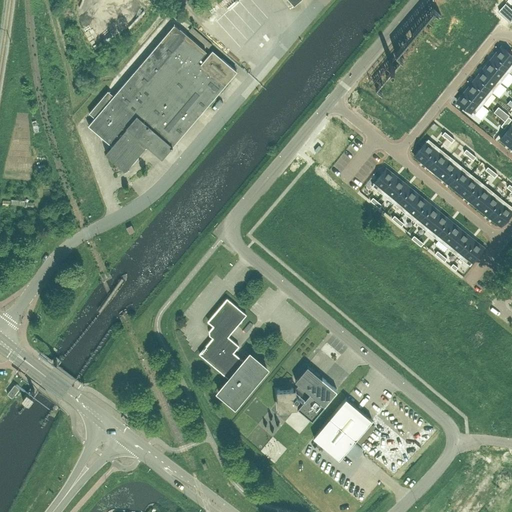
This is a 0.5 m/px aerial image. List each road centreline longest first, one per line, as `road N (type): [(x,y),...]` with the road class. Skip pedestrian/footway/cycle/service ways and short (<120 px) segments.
road 1 (unclassified): [(452,437),(444,418),(234,242),(230,225),(239,209),(331,101)]
road 2 (unclassified): [(0,336),(58,254),(160,186),(316,0)]
road 3 (residential): [(511,37),(494,36),(396,153)]
road 4 (residential): [(396,153),(501,239)]
road 5 (secondary): [(106,422),(0,339)]
road 6 (unclassified): [(331,101),(418,0)]
road 7 (secondary): [(223,511),(124,436)]
